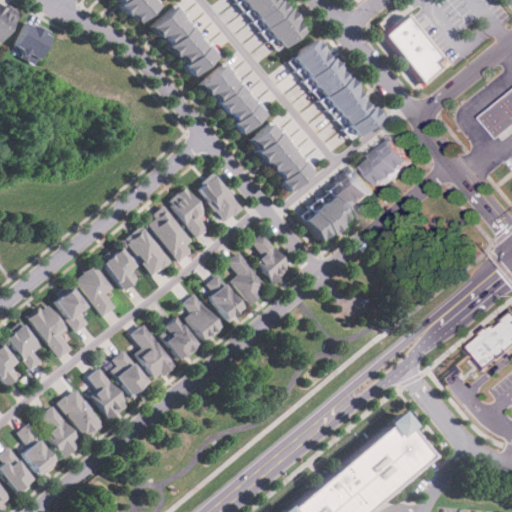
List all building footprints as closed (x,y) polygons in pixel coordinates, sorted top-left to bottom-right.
[(139,0),(123,14),(115,4),(120,0),(139,0)] [(131,24),(123,14),(139,0),(151,0),(155,4),(131,24)] [(236,0),(244,10),(255,0),(236,0)] [(255,0),(244,10),(253,19),(276,0),(255,0)] [(276,0),(253,19),(261,29),(284,10),(276,0)] [(0,37),(16,14),(0,3),(0,37)] [(154,32),(147,24),(171,5),(178,13),(154,32)] [(261,29),(270,39),(293,20),(284,10),(261,29)] [(161,40),(154,32),(178,13),(184,22),(161,40)] [(379,35),(418,86),(446,65),(406,14),(379,35)] [(270,39),(278,49),(301,30),(293,20),(270,39)] [(35,58),(48,35),(22,21),(10,44),(35,58)] [(167,49),(161,40),(184,22),(191,30),(167,49)] [(174,57),(167,49),(191,30),(197,38),(174,57)] [(317,47),(309,37),(286,56),(294,66),(317,47)] [(180,65),(174,57),(197,38),(204,46),(180,65)] [(187,73),(180,65),(204,46),(210,55),(187,73)] [(325,57),(317,47),(294,66),(303,76),(325,57)] [(334,67),(325,57),(303,76),(311,86),(334,67)] [(202,91),(194,81),(219,60),(227,70),(202,91)] [(342,77),(334,67),(311,86),(319,96),(342,77)] [(210,101),(202,91),(227,70),(235,80),(210,101)] [(350,87),(342,77),(319,96),(328,106),(350,87)] [(219,111),(210,101),(235,80),(244,90),(219,111)] [(359,97),(350,87),(328,106),(336,116),(359,97)] [(227,121),(219,111),(244,90),(252,100),(227,121)] [(511,129),(511,93),(483,116),(501,138),(511,129)] [(367,107),(359,97),(336,116),(344,126),(367,107)] [(235,131),(227,121),(252,100),(260,110),(235,131)] [(375,117),(367,107),(344,126),(353,136),(375,117)] [(243,140),(250,148),(272,130),(266,122),(243,140)] [(250,148),(257,156),(279,138),(272,130),(250,148)] [(257,156),(264,165),(286,147),(279,138),(257,156)] [(410,170),(420,161),(400,138),(390,147),(410,170)] [(264,165),(270,173),(293,155),(286,147),(264,165)] [(400,178),(410,170),(390,147),(380,155),(400,178)] [(270,173),(277,181),(299,163),(293,155),(270,173)] [(390,187),(400,178),(380,155),(370,164),(390,187)] [(277,181),(284,190),(306,172),(299,163),(277,181)] [(360,169),(350,177),(370,202),(380,194),(360,169)] [(219,221),(237,207),(208,172),(191,187),(219,221)] [(350,177),(340,185),(360,210),(370,202),(350,177)] [(340,185),(330,193),(351,219),(360,210),(340,185)] [(160,201),(191,237),(202,228),(192,216),(199,210),(178,186),(160,201)] [(330,193),(320,201),(341,227),(351,219),(330,193)] [(320,201),(310,210),(331,235),(341,227),(320,201)] [(185,250),(181,246),(186,242),(156,206),(138,221),(171,261),(185,250)] [(310,210),(300,218),(321,243),(331,235),(310,210)] [(146,275),(163,261),(132,225),(116,240),(146,275)] [(255,257),(251,260),(271,284),(288,270),(258,232),(244,244),(255,257)] [(122,273),(129,266),(111,247),(94,263),(119,289),(129,280),(122,273)] [(231,275),(225,279),(245,304),(263,289),(233,251),(221,261),(231,275)] [(100,315),(110,305),(100,294),(107,287),(86,264),(68,281),(100,315)] [(196,287),(226,321),(240,308),(211,274),(196,287)] [(83,323),(75,314),(84,307),(67,287),(49,301),(73,331),(83,323)] [(178,317),(201,342),(217,328),(187,293),(176,304),(184,312),(178,317)] [(25,317),(56,358),(68,348),(57,334),(63,330),(43,303),(25,317)] [(194,345),(169,316),(151,332),(177,361),(194,345)] [(469,350),(489,372),(511,351),(511,316),(500,327),(498,324),(469,350)] [(37,347),(19,324),(1,338),(27,370),(38,361),(31,352),(37,347)] [(131,353),(152,380),(171,366),(137,324),(125,334),(137,348),(131,353)] [(14,362),(0,346),(0,383),(3,387),(14,377),(7,368),(14,362)] [(102,365),(131,398),(147,384),(118,351),(102,365)] [(126,406),(96,367),(79,380),(109,418),(126,406)] [(101,424),(70,389),(53,403),(84,439),(101,424)] [(36,416),(47,429),(42,434),(62,458),(80,443),(48,406),(36,416)] [(354,449),(283,507),(281,504),(271,511),(349,511),(424,452),(403,427),(407,424),(395,409),(381,420),(384,424),(354,449)] [(19,452),(38,476),(55,463),(24,423),(12,433),(25,448),(19,452)] [(0,474),(14,494),(32,482),(6,447),(0,451),(0,474)] [(0,507),(10,499),(0,487),(0,507)]
